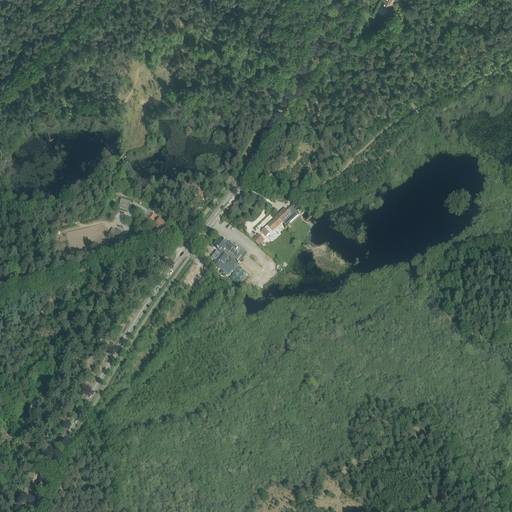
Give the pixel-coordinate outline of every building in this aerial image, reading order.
[(147,96),(149,102),(166,97),(166,98),(172,96),(168,86),(172,85),(171,80),(167,81),(166,77),(153,81),(153,82),(142,86),(139,85),(131,77),(124,85),(130,91),(130,92),(127,93),(129,98),(132,97),(130,105),(128,114),(138,117),(142,100),(146,96),(147,96)] [(130,202),(121,200),(118,207),(127,210),(130,202)] [(283,212),(278,217),(282,222),(286,227),(289,224),(289,223),(293,219),(290,215),(288,213),(285,210),(283,212)] [(166,224),(153,214),(148,220),(157,227),(156,228),(157,228),(161,231),(163,228),(166,224)] [(261,232),(265,235),(266,237),(269,233),(272,236),(274,234),(272,231),(282,222),(278,217),(265,229),(261,232)] [(116,239),(121,232),(117,229),(111,240),(116,243),(118,240),(116,239)] [(258,234),(252,240),(259,246),(264,241),(258,234)] [(213,263),(217,267),(229,276),(233,271),(240,263),(237,261),(245,252),(239,247),(238,248),(230,242),(229,243),(227,245),(219,239),(212,247),(216,251),(211,258),(215,261),(213,263)]
